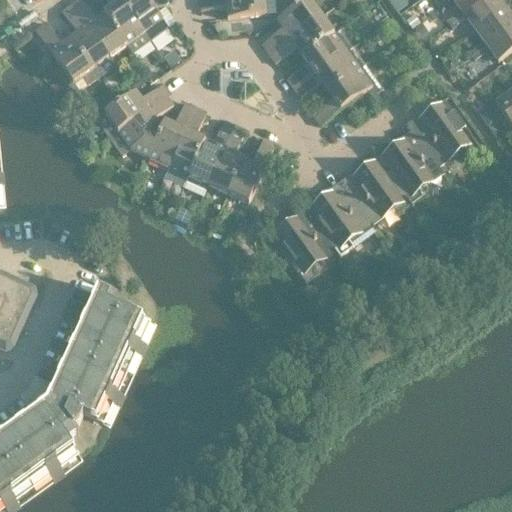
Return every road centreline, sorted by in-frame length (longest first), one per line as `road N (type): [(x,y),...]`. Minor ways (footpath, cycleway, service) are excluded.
road 1 (residential): [(327,168),(251,52),(208,52),(187,21),(185,0)]
road 2 (residential): [(0,389),(18,378),(66,269),(34,252)]
